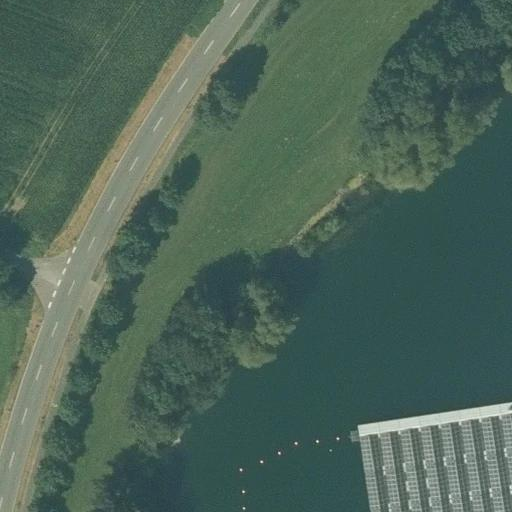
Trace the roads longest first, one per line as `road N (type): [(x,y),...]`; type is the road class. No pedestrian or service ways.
road 1 (tertiary): [(74,279),(156,123),(241,0)]
road 2 (tertiary): [(0,502),(40,361),(74,279)]
